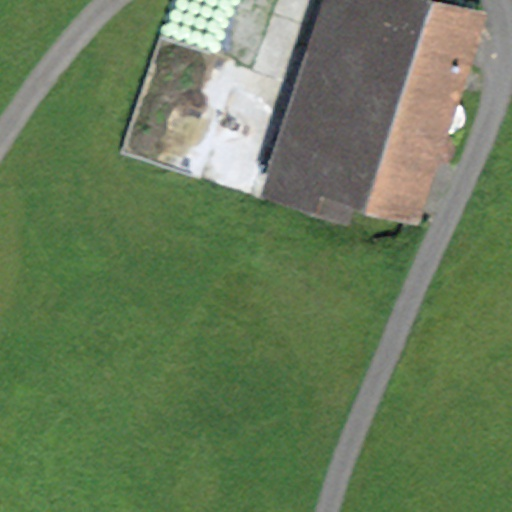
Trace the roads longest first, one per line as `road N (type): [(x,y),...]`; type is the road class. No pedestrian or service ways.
road 1 (track): [(499,0),(506,20),(499,90),(327,511)]
road 2 (track): [(0,136),(59,53),(110,0)]
